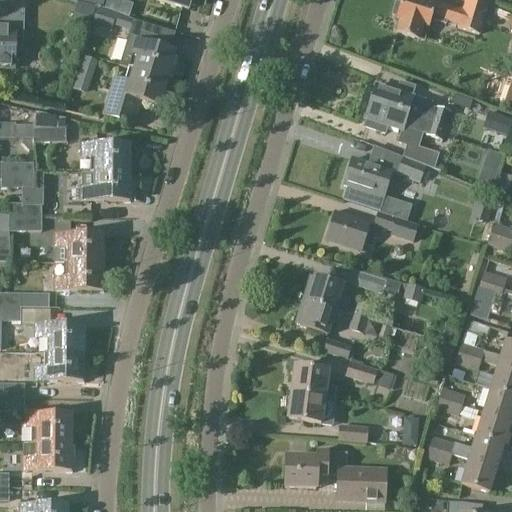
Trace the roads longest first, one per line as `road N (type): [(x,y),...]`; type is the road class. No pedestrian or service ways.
road 1 (residential): [(229,0),(128,339),(105,511)]
road 2 (residential): [(206,511),(211,394),(229,298),(319,0)]
road 3 (secondary): [(156,479),(164,373),(274,0)]
